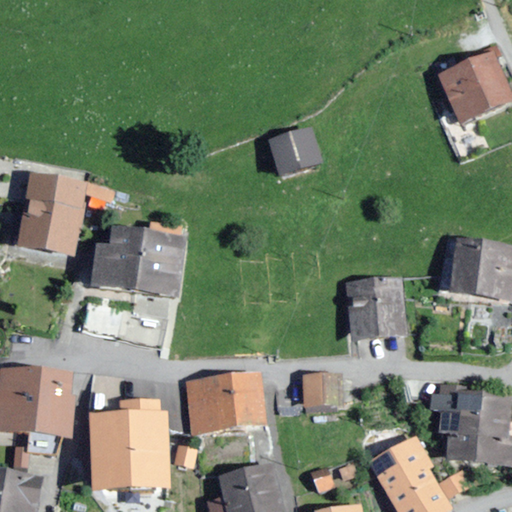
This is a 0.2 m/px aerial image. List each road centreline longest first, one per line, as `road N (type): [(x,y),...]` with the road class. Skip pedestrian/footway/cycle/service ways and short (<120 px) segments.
road 1 (residential): [(0,364),(511,378)]
road 2 (track): [(265,366),(286,511)]
